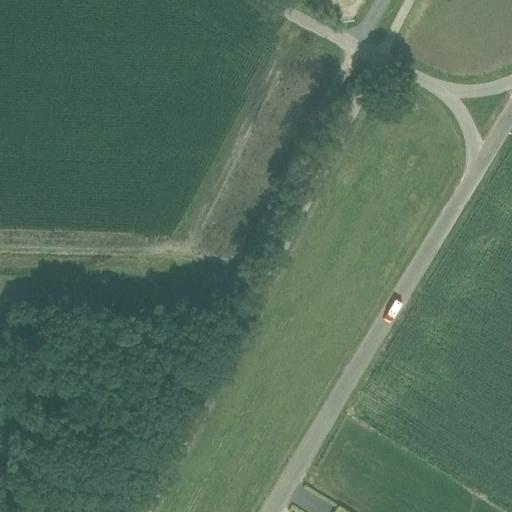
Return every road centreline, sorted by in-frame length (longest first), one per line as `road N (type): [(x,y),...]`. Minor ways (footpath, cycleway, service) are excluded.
road 1 (unclassified): [(267,511),(479,170)]
road 2 (unclassified): [(444,90),(268,0)]
